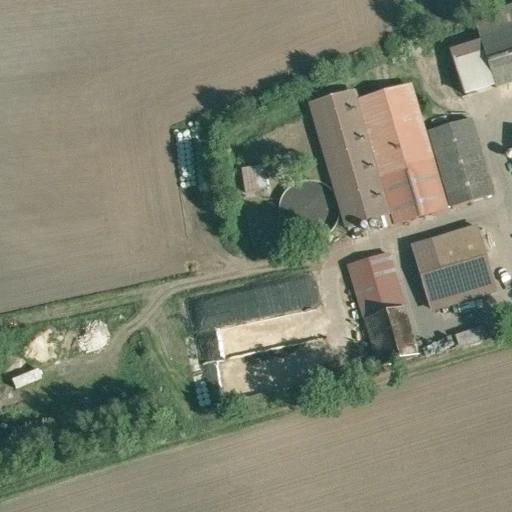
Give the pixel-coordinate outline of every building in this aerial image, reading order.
[(511,42),(485,49),(497,94),(511,90),(511,42)] [(411,94),(359,110),(392,220),(398,233),(497,201),(475,131),(428,146),(411,94)] [(351,232),(392,220),(359,110),(357,102),(315,114),(351,232)] [(241,194),(266,190),(262,165),(237,169),(241,194)] [(334,212),(335,206),(334,200),(332,193),(328,188),(324,184),(321,181),(314,178),(307,176),(303,176),(296,178),(292,179),(287,183),(281,188),(277,197),(275,204),(275,208),(276,215),(278,219),(281,224),(286,230),(292,233),(296,235),(302,236),(306,236),(312,235),(318,233),(323,230),(327,226),(330,222),(333,216),(334,212)] [(494,306),(475,235),(416,251),(435,322),(494,306)] [(365,329),(409,329),(388,265),(348,278),(365,329)] [(261,353),(324,336),(317,311),(254,328),(261,353)] [(207,402),(228,398),(220,359),(236,356),(232,336),(203,342),(208,364),(199,366),(207,402)]
